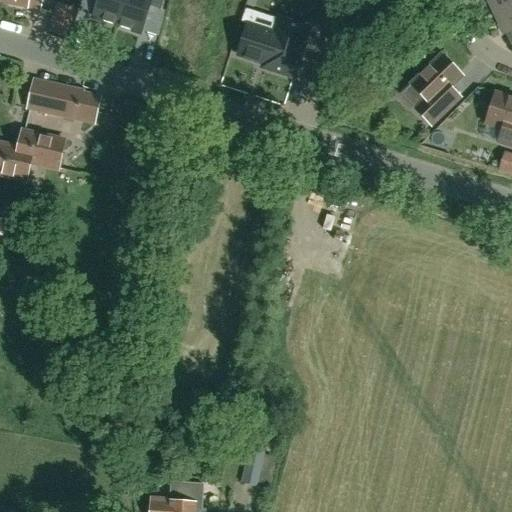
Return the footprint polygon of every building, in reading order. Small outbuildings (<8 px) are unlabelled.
[(0,0),(0,2),(27,8),(27,7),(40,10),(42,0),(0,0)] [(99,0),(94,19),(117,26),(125,0),(99,0)] [(125,0),(117,26),(140,33),(150,0),(125,0)] [(511,0),(488,0),(494,11),(511,1),(511,0)] [(511,1),(494,11),(505,34),(511,30),(511,1)] [(68,37),(76,10),(59,4),(50,32),(68,37)] [(293,78),(309,29),(278,19),(274,33),(247,25),(237,55),(264,64),(263,68),(293,78)] [(414,108),(431,125),(460,97),(450,87),(461,76),(441,55),(411,84),(424,98),(414,108)] [(93,126),(99,100),(82,96),(82,93),(34,82),(27,110),(93,126)] [(503,129),(498,142),(511,146),(511,99),(495,94),(485,123),(503,129)] [(0,175),(24,182),(29,163),(57,170),(64,143),(21,133),(17,149),(0,144),(0,175)] [(241,483),(257,487),(266,448),(265,448),(250,444),(241,483)] [(205,511),(206,510),(200,509),(201,487),(169,486),(169,502),(150,501),(149,511),(205,511)]
